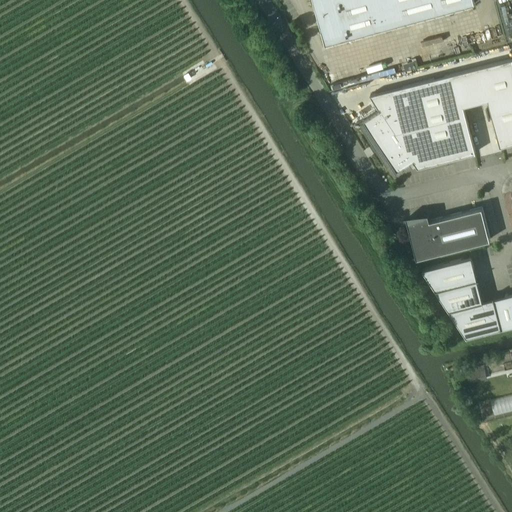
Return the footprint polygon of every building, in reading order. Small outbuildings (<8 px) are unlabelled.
[(314,0),(326,45),(475,4),(474,0),(314,0)] [(414,161),(418,167),(477,153),(464,106),(489,99),(501,146),(511,143),(511,58),(371,95),(380,109),(363,120),(397,172),(414,161)] [(409,225),(409,226),(417,258),(491,240),(482,207),(430,220),(429,213),(407,216),(407,219),(407,220),(404,221),(405,226),(409,225)] [(471,257),(449,262),(423,269),(467,337),(511,325),(511,293),(483,301),(471,257)] [(466,370),(469,384),(488,379),(484,365),(466,370)]
